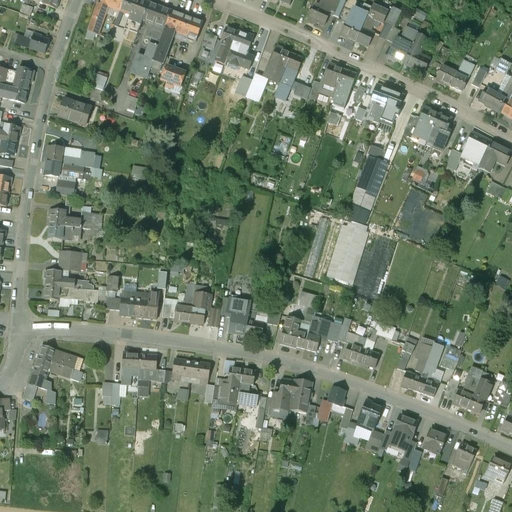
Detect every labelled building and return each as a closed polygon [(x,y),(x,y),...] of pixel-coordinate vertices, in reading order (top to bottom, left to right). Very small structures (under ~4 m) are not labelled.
[(59,0),(43,0),(42,4),(56,8),(59,0)] [(123,0),(101,0),(101,3),(111,6),(120,10),(123,0)] [(148,2),(142,0),(123,0),(120,10),(130,15),(125,28),(137,33),(142,19),(148,2)] [(320,0),(318,6),(314,4),(307,21),(315,24),(316,22),(324,25),(329,14),(332,15),(338,2),(333,0),(320,0)] [(339,0),(338,2),(332,15),(338,18),(345,1),(343,0),(339,0)] [(372,0),(366,0),(362,9),(365,11),(362,17),(366,19),(372,5),(374,1),(372,0)] [(101,3),(98,2),(86,35),(94,38),(98,33),(101,34),(111,6),(101,3)] [(171,11),(148,2),(142,19),(149,22),(145,35),(151,38),(160,41),(171,11)] [(33,8),(21,3),(18,12),(29,17),(33,8)] [(362,28),(356,41),(367,46),(373,33),(370,32),(375,20),(381,22),(386,11),(372,5),(366,19),(362,28)] [(203,22),(171,11),(160,41),(158,46),(153,61),(163,65),(175,32),(187,37),(185,40),(193,43),(196,41),(203,22)] [(362,28),(347,21),(340,35),(345,37),(345,36),(356,41),(362,28)] [(430,26),(423,22),(419,30),(426,33),(430,26)] [(385,24),(380,36),(386,39),(392,28),(392,27),(385,24)] [(226,28),(221,41),(223,42),(216,61),(225,65),(227,61),(232,50),(233,47),(232,46),(237,32),(226,28)] [(392,28),(386,39),(393,42),(398,32),(392,28)] [(417,34),(411,31),(405,44),(411,47),(417,35),(417,34)] [(249,36),(237,32),(232,46),(233,47),(248,52),(253,37),(249,35),(249,36)] [(38,35),(34,34),(29,48),(44,53),(49,40),(38,37),(38,35)] [(217,38),(205,34),(201,45),(213,49),(217,38)] [(429,59),(419,54),(426,40),(417,35),(411,47),(403,63),(422,73),(429,59)] [(151,38),(149,43),(158,46),(160,41),(151,38)] [(444,45),(431,38),(424,49),(437,56),(444,45)] [(405,44),(400,41),(398,45),(395,43),(388,58),(393,60),(393,59),(403,63),(411,47),(405,44)] [(144,57),(137,54),(130,72),(146,78),(152,61),(153,61),(158,46),(149,43),(144,57)] [(277,46),(265,75),(275,79),(274,83),(278,85),(291,54),(281,49),(282,48),(277,46)] [(254,58),(232,50),(227,61),(249,70),(254,58)] [(291,54),(278,85),(274,97),(285,101),(303,59),(291,54)] [(460,58),(458,57),(455,63),(460,66),(463,61),(465,56),(462,54),(460,58)] [(511,64),(501,58),(495,69),(505,75),(511,64)] [(474,67),(463,61),(460,66),(456,73),(450,86),(461,92),(474,67)] [(337,66),(330,63),(325,78),(322,77),(320,84),(318,91),(318,92),(335,97),(336,93),(345,70),(336,67),(337,66)] [(224,69),(213,65),(211,71),(222,75),(224,69)] [(456,73),(442,66),(435,81),(439,83),(440,81),(450,86),(456,73)] [(184,73),(166,67),(161,81),(166,83),(164,87),(172,90),(173,86),(179,88),(184,73)] [(34,72),(18,68),(17,73),(0,68),(0,86),(28,94),(30,84),(31,85),(34,72)] [(356,74),(345,70),(336,93),(340,94),(343,85),(351,88),(356,74)] [(479,70),(471,85),(478,89),(486,73),(479,70)] [(106,77),(95,73),(91,85),(102,89),(106,77)] [(267,79),(255,74),(252,81),(246,98),(258,103),(267,79)] [(252,81),(242,77),(235,94),(246,98),(252,81)] [(311,88),(307,100),(315,103),(318,92),(318,91),(320,84),(314,81),(311,88)] [(511,85),(508,83),(501,96),(497,94),(489,107),(501,113),(508,99),(511,93),(511,85)] [(298,84),(294,95),(307,100),(311,88),(298,84)] [(391,91),(380,87),(381,86),(377,85),(371,99),(375,101),(374,104),(377,105),(375,111),(382,114),(391,91)] [(0,86),(0,99),(25,106),(28,94),(0,86)] [(363,91),(357,88),(353,99),(359,102),(363,91)] [(403,96),(391,91),(382,114),(380,119),(392,124),(403,96)] [(340,94),(336,93),(335,97),(333,103),(339,105),(341,102),(343,96),(340,94)] [(125,109),(136,113),(141,99),(131,95),(125,109)] [(91,108),(63,99),(57,117),(81,125),(84,117),(88,118),(91,108)] [(511,101),(508,99),(501,113),(511,119),(511,101)] [(431,108),(424,105),(419,118),(415,117),(410,129),(407,137),(417,141),(418,138),(427,141),(439,114),(430,110),(431,108)] [(365,109),(358,107),(354,117),(361,120),(365,109)] [(338,127),(341,113),(327,111),(324,124),(338,127)] [(375,111),(374,114),(369,111),(366,118),(377,124),(377,126),(378,126),(380,119),(382,114),(375,111)] [(427,141),(427,143),(433,146),(432,148),(441,152),(450,131),(446,130),(450,118),(439,114),(427,141)] [(415,117),(410,115),(405,127),(410,129),(415,117)] [(21,129),(0,125),(0,141),(16,144),(18,133),(20,134),(21,129)] [(491,142),(471,132),(466,144),(465,144),(462,150),(463,150),(461,155),(458,162),(459,162),(464,165),(462,167),(470,171),(471,168),(476,171),(479,167),(491,142)] [(344,219),(325,282),(351,290),(368,229),(362,227),(393,148),(374,140),(344,219)] [(0,141),(0,150),(0,154),(14,157),(16,144),(0,141)] [(252,180),(273,186),(275,179),(281,179),(283,172),(267,173),(267,170),(270,162),(269,156),(264,156),(263,141),(254,170),(262,173),(252,173),(252,180)] [(511,152),(491,142),(479,167),(490,172),(495,162),(504,166),(511,152)] [(88,155),(64,150),(63,149),(48,146),(47,151),(48,152),(47,163),(85,168),(86,169),(88,155)] [(461,155),(452,150),(445,167),(455,171),(459,162),(458,162),(461,155)] [(13,162),(0,160),(0,167),(11,169),(13,162)] [(85,168),(47,163),(45,175),(60,177),(60,173),(70,174),(69,178),(83,180),(85,168)] [(413,172),(405,169),(401,178),(407,181),(408,179),(419,183),(424,170),(415,166),(413,172)] [(149,171),(134,169),(133,176),(148,178),(149,171)] [(12,179),(0,177),(0,193),(8,195),(10,183),(12,184),(12,179)] [(501,188),(491,183),(486,193),(495,198),(501,188)] [(69,190),(56,188),(56,195),(68,196),(69,190)] [(501,188),(496,197),(501,200),(506,190),(501,188)] [(8,195),(0,193),(0,205),(6,207),(8,195)] [(66,212),(50,210),(49,215),(51,215),(50,228),(81,231),(82,222),(65,219),(66,212)] [(99,216),(82,214),(82,222),(81,231),(91,232),(98,231),(99,216)] [(81,231),(50,228),(49,240),(63,242),(64,236),(74,238),(74,237),(90,241),(91,232),(81,231)] [(30,283),(40,284),(40,272),(31,271),(30,283)] [(61,273),(45,271),(44,276),(46,276),(45,288),(73,290),(74,281),(60,280),(61,273)] [(170,290),(173,273),(164,272),(161,288),(170,290)] [(495,284),(505,288),(508,279),(498,276),(495,284)] [(117,279),(109,278),(107,292),(115,293),(117,279)] [(195,287),(188,286),(186,299),(193,300),(195,287)] [(204,288),(195,287),(193,300),(192,308),(201,309),(202,296),(212,297),(213,289),(204,287),(204,288)] [(73,290),(45,288),(44,300),(59,301),(59,299),(84,301),(85,291),(73,290)] [(98,292),(85,291),(84,301),(84,303),(98,304),(98,292)] [(315,297),(301,293),(298,305),(312,309),(315,297)] [(116,300),(106,299),(105,310),(115,311),(116,300)] [(135,300),(122,299),(120,316),(133,317),(135,300)] [(148,302),(135,300),(133,317),(147,319),(148,302)] [(251,304),(230,300),(226,317),(231,318),(229,334),(233,335),(234,333),(245,336),(245,335),(250,311),(251,304)] [(157,301),(156,304),(150,303),(149,317),(162,318),(164,306),(165,302),(157,301)] [(261,306),(251,304),(250,311),(260,313),(261,306)] [(164,306),(162,318),(171,319),(172,307),(164,306)] [(192,308),(176,307),(174,323),(179,324),(179,322),(190,324),(192,308)] [(201,309),(192,308),(190,324),(203,326),(205,310),(201,309)] [(260,313),(250,311),(245,335),(262,338),(265,324),(266,324),(268,314),(260,313)] [(281,314),(269,311),(268,314),(266,324),(278,326),(281,314)] [(300,321),(288,318),(280,344),(293,348),(293,346),(304,349),(308,335),(297,332),(300,321)] [(330,323),(319,320),(317,324),(311,323),(311,325),(310,325),(308,335),(304,349),(316,353),(319,341),(325,342),(330,323)] [(395,328),(373,321),(370,330),(378,333),(377,336),(391,340),(395,328)] [(342,327),(330,323),(325,342),(326,343),(326,341),(337,344),(338,341),(342,327)] [(349,328),(342,326),(342,327),(338,341),(345,343),(349,328)] [(367,340),(359,363),(374,369),(379,355),(370,352),(372,349),(377,336),(378,333),(370,330),(367,340)] [(359,337),(356,347),(348,345),(343,360),(348,361),(348,360),(359,363),(367,340),(359,337)] [(405,353),(398,369),(403,372),(414,347),(405,343),(402,351),(405,353)] [(76,358),(42,346),(38,358),(72,370),(76,358)] [(140,356),(129,355),(129,353),(124,353),(122,379),(138,380),(140,356)] [(157,356),(140,355),(140,356),(138,380),(138,381),(149,381),(157,382),(158,371),(156,371),(157,356)] [(457,360),(448,356),(446,362),(449,364),(447,368),(453,371),(457,360)] [(432,379),(430,378),(432,373),(434,373),(439,360),(429,357),(427,361),(416,391),(433,398),(439,383),(431,380),(432,379)] [(72,370),(38,358),(34,369),(47,374),(77,383),(80,374),(71,371),(72,370)] [(419,373),(418,376),(406,372),(401,387),(405,389),(406,388),(416,391),(427,361),(420,359),(415,372),(419,373)] [(192,363),(175,360),(173,373),(171,381),(172,381),(180,382),(181,376),(191,378),(192,363)] [(210,365),(192,363),(191,378),(200,379),(200,384),(207,385),(210,365)] [(243,370),(231,368),(228,382),(222,381),(221,389),(219,402),(220,402),(237,405),(239,393),(243,370)] [(47,374),(34,369),(30,380),(29,380),(26,388),(36,391),(37,387),(46,390),(46,402),(55,403),(55,393),(50,391),(50,382),(45,381),(47,374)] [(255,371),(243,370),(239,393),(247,395),(249,385),(253,386),(255,371)] [(165,372),(158,371),(157,382),(157,383),(164,384),(165,372)] [(173,373),(165,372),(164,384),(166,384),(171,381),(172,381),(171,381),(173,373)] [(482,375),(474,372),(472,377),(467,375),(463,385),(468,387),(476,390),(480,380),(482,375)] [(492,377),(482,373),(482,375),(480,380),(489,384),(492,377)] [(138,380),(122,379),(122,386),(126,386),(126,398),(137,398),(138,387),(138,381),(138,380)] [(294,381),(281,379),(278,395),(274,394),(273,399),(272,408),(289,411),(294,381)] [(489,384),(480,380),(476,390),(468,410),(479,414),(484,401),(486,401),(492,385),(489,384)] [(312,384),(294,381),(289,411),(306,414),(307,414),(309,406),(312,384)] [(113,384),(103,384),(102,396),(112,397),(113,384)] [(476,390),(468,387),(466,392),(458,389),(452,405),(456,406),(457,405),(468,410),(476,390)] [(36,391),(26,388),(23,398),(33,400),(36,391)] [(221,389),(213,388),(213,390),(211,404),(219,405),(220,402),(219,402),(221,389)] [(345,392),(331,388),(326,403),(322,401),(320,408),(330,411),(332,405),(341,408),(343,404),(342,404),(345,392)] [(213,390),(206,389),(204,403),(211,404),(213,390)] [(189,391),(179,390),(178,399),(188,400),(189,391)] [(505,392),(498,390),(494,401),(500,404),(505,392)] [(247,395),(239,393),(237,405),(236,412),(241,412),(242,407),(245,407),(247,395)] [(273,399),(267,398),(265,409),(264,413),(270,414),(272,408),(273,399)] [(380,409),(370,404),(370,403),(366,401),(355,428),(370,434),(380,409)] [(316,407),(309,406),(307,414),(306,414),(305,425),(312,426),(316,407)] [(80,408),(68,407),(67,418),(79,419),(80,408)] [(330,411),(320,408),(318,414),(322,415),(320,421),(326,423),(330,411)] [(351,412),(344,409),(340,423),(348,425),(351,412)] [(417,423),(400,416),(392,435),(388,445),(388,446),(404,452),(405,452),(409,442),(417,423)] [(511,418),(507,417),(501,431),(505,433),(506,432),(511,434),(511,418)] [(272,440),(274,429),(264,427),(262,438),(272,440)] [(446,437),(434,433),(435,431),(430,429),(423,450),(438,455),(446,437)] [(110,430),(99,430),(99,443),(110,443),(110,430)] [(385,432),(379,449),(386,452),(388,446),(388,445),(392,435),(385,432)] [(409,442),(405,452),(404,452),(402,459),(410,462),(413,455),(416,445),(409,442)] [(467,445),(462,443),(453,463),(460,466),(459,468),(467,472),(477,451),(466,446),(467,445)] [(419,457),(413,455),(410,462),(407,470),(413,472),(419,457)] [(510,466),(493,458),(485,477),(502,485),(510,466)] [(460,473),(445,467),(443,472),(458,478),(460,473)] [(0,491),(0,500),(8,501),(9,492),(0,491)] [(499,511),(503,503),(494,500),(489,511),(499,511)]
